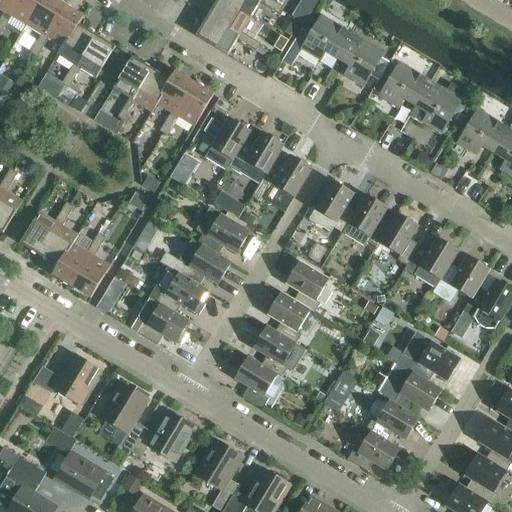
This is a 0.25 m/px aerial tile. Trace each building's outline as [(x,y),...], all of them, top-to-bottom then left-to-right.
[(0,0),(0,9),(5,13),(9,15),(17,0),(0,0)] [(27,26),(42,0),(17,0),(9,15),(5,13),(0,20),(0,22),(7,26),(12,17),(27,26)] [(46,37),(65,5),(55,0),(42,0),(27,26),(42,35),(46,37)] [(251,18),(220,0),(218,0),(208,18),(240,37),(238,40),(247,46),(251,39),(242,33),(251,18)] [(261,0),(220,0),(251,18),(260,3),(261,0)] [(261,0),(260,3),(269,9),(274,2),(270,0),(261,0)] [(279,15),(284,8),(274,2),(269,9),(279,15)] [(79,25),(84,17),(65,5),(46,37),(42,35),(36,44),(43,49),(49,39),(63,48),(64,48),(78,25),(79,25)] [(298,8),(292,17),(305,24),(310,15),(298,8)] [(332,54),(333,55),(339,59),(353,36),(322,17),(302,50),(321,61),(328,49),(332,51),(332,52),(332,53),(332,54)] [(228,56),(238,40),(240,37),(208,18),(197,37),(228,56)] [(58,56),(74,66),(78,68),(97,36),(79,25),(78,25),(64,48),(63,48),(58,56)] [(308,35),(302,31),(294,44),(300,48),(308,35)] [(97,79),(116,48),(97,36),(78,68),(74,66),(68,75),(76,79),(81,70),(97,79)] [(364,87),(384,54),(353,36),(339,59),(346,63),(347,63),(348,63),(349,62),(349,61),(353,63),(345,76),(364,87)] [(257,52),(261,45),(251,39),(247,46),(257,52)] [(30,54),(38,59),(43,49),(36,44),(30,54)] [(114,90),(130,99),(133,102),(153,70),(133,58),(114,90)] [(382,58),(371,76),(379,81),(390,63),(382,58)] [(434,80),(440,69),(431,63),(424,74),(434,80)] [(410,101),(411,102),(417,106),(432,83),(400,64),(381,96),(399,108),(407,96),(410,98),(410,99),(410,100),(410,101)] [(153,113),(158,105),(157,105),(171,81),(170,81),(153,70),(133,102),(130,99),(124,109),(131,113),(137,104),(153,113)] [(158,105),(172,114),(175,116),(194,84),(175,73),(170,81),(171,81),(157,105),(158,105)] [(17,85),(0,74),(0,98),(10,96),(17,85)] [(62,85),(70,89),(76,79),(68,75),(62,85)] [(452,85),(447,92),(432,83),(417,106),(424,110),(425,110),(426,110),(427,109),(431,111),(423,123),(442,134),(466,94),(452,85)] [(179,118),(195,128),(214,96),(194,84),(175,116),(172,114),(166,123),(173,128),(179,118)] [(77,96),(71,107),(82,114),(88,103),(77,96)] [(220,99),(212,112),(223,119),(231,106),(220,99)] [(460,105),(450,121),(458,126),(468,110),(460,105)] [(118,118),(125,123),(131,113),(124,109),(118,118)] [(353,109),(341,113),(344,122),(355,119),(353,109)] [(477,155),(484,143),(488,145),(488,146),(488,147),(488,148),(488,149),(495,153),(509,130),(478,111),(458,144),(477,155)] [(246,141),(251,132),(229,119),(205,158),(227,171),(230,167),(246,141)] [(160,133),(168,137),(173,128),(166,123),(160,133)] [(511,176),(511,131),(509,130),(495,153),(502,157),(504,157),(505,156),(509,158),(502,170),(511,176)] [(284,146),(263,133),(255,146),(246,141),(230,167),(261,186),(274,164),(284,146)] [(421,153),(415,164),(428,172),(435,161),(421,153)] [(253,199),(262,205),(265,201),(286,214),(312,170),(291,156),(283,169),(274,164),(261,186),(253,199)] [(18,174),(11,169),(5,179),(12,184),(18,174)] [(485,171),(479,181),(486,184),(491,174),(485,171)] [(0,195),(3,191),(7,193),(12,184),(5,179),(0,187),(0,195)] [(331,233),(334,228),(343,234),(349,225),(348,224),(355,213),(346,208),(354,195),(333,182),(309,220),(331,233)] [(23,203),(7,193),(3,191),(0,195),(0,232),(3,234),(23,203)] [(364,247),(367,242),(377,248),(379,243),(389,227),(380,222),(388,209),(366,196),(355,213),(348,224),(349,225),(343,234),(364,247)] [(235,200),(228,212),(239,219),(246,207),(235,200)] [(74,208),(67,203),(61,213),(68,217),(74,208)] [(237,255),(250,233),(210,209),(197,230),(204,234),(198,244),(203,246),(218,256),(224,247),(237,255)] [(55,223),(40,213),(21,245),(40,256),(59,225),(62,227),(68,217),(61,213),(55,223)] [(244,213),(240,220),(252,227),(256,219),(244,213)] [(398,261),(407,266),(420,246),(411,240),(419,227),(397,214),(389,227),(379,243),(401,256),(398,261)] [(73,245),(78,236),(62,227),(59,225),(40,256),(57,267),(58,267),(73,244),(73,245)] [(106,238),(99,234),(93,243),(100,248),(106,238)] [(143,237),(136,247),(147,254),(153,244),(143,237)] [(407,266),(402,275),(412,281),(420,268),(441,281),(451,265),(459,252),(437,239),(430,252),(420,246),(407,266)] [(57,267),(52,275),(72,287),(91,255),(95,257),(100,248),(93,243),(87,253),(73,245),(73,244),(58,267),(57,267)] [(232,264),(218,256),(203,246),(189,268),(185,265),(179,274),(200,287),(205,278),(219,285),(232,264)] [(91,299),(110,267),(95,257),(91,255),(72,287),(91,299)] [(490,270),(468,257),(460,270),(451,265),(441,281),(434,293),(452,304),(460,292),(472,300),(479,288),(490,270)] [(329,281),(300,263),(287,285),(300,292),(294,302),(310,311),(315,314),(321,305),(316,302),(318,299),(323,302),(326,301),(330,295),(329,292),(324,289),(329,281)] [(182,306),(195,314),(208,292),(200,287),(179,274),(170,268),(156,290),(162,293),(156,303),(161,305),(177,315),(182,306)] [(122,270),(118,277),(131,286),(136,278),(122,270)] [(480,325),(486,329),(496,330),(511,303),(511,290),(496,280),(488,294),(479,288),(472,300),(465,311),(476,318),(480,325)] [(281,294),(268,315),(281,323),(276,333),(296,345),(302,336),(297,333),(310,311),(294,302),(281,294)] [(116,303),(104,296),(97,308),(108,315),(116,303)] [(369,302),(364,310),(374,315),(379,307),(369,302)] [(190,323),(177,315),(161,305),(148,327),(143,324),(137,334),(158,346),(164,336),(177,344),(190,323)] [(276,333),(267,327),(254,349),(267,357),(262,366),(278,376),(282,379),(288,369),(283,367),(296,345),(276,333)] [(451,333),(441,328),(435,338),(445,344),(451,333)] [(370,331),(364,342),(372,346),(378,335),(370,331)] [(461,360),(421,337),(403,367),(429,383),(435,374),(448,382),(461,360)] [(43,367),(34,383),(52,395),(55,390),(80,406),(101,371),(75,356),(61,378),(43,367)] [(265,397),(278,376),(262,366),(249,358),(236,380),(249,388),(243,397),(263,410),(269,400),(265,397)] [(416,405),(429,413),(442,391),(429,383),(403,367),(384,398),(390,402),(410,414),(416,405)] [(135,423),(148,400),(122,384),(101,418),(128,434),(118,450),(129,456),(131,452),(145,429),(135,423)] [(505,429),(511,433),(511,391),(510,390),(497,412),(511,420),(505,429)] [(331,394),(325,404),(335,411),(341,400),(331,394)] [(25,396),(19,406),(29,412),(35,402),(25,396)] [(388,405),(381,401),(375,402),(370,410),(372,415),(379,419),(377,423),(372,421),(367,430),(371,432),(387,442),(393,433),(406,441),(419,419),(410,414),(390,402),(388,405)] [(131,452),(142,459),(149,447),(175,463),(195,428),(169,413),(155,435),(145,429),(131,452)] [(299,414),(294,423),(305,430),(311,421),(299,414)] [(479,443),(492,451),(486,460),(507,472),(511,463),(511,433),(505,429),(492,421),(479,443)] [(314,424),(308,435),(319,441),(325,430),(314,424)] [(400,450),(387,442),(371,432),(358,454),(354,451),(348,461),(368,473),(374,464),(387,472),(400,450)] [(222,491),(212,507),(220,511),(223,511),(240,486),(229,480),(243,457),(217,441),(196,475),(222,491)] [(72,453),(56,480),(90,500),(92,497),(101,502),(114,479),(72,453)] [(131,454),(126,462),(138,469),(143,460),(131,454)] [(507,472),(486,460),(478,455),(465,476),(478,484),(472,493),(488,503),(493,506),(498,497),(494,494),(507,472)] [(47,474),(19,458),(13,468),(40,484),(47,474)] [(54,511),(57,508),(34,495),(40,484),(13,468),(6,479),(22,488),(8,511),(54,511)] [(173,470),(168,477),(175,482),(180,474),(173,470)] [(274,511),(290,486),(264,470),(250,492),(240,486),(223,511),(274,511)] [(131,475),(123,489),(136,496),(144,483),(131,475)] [(482,511),(488,503),(472,493),(459,485),(446,507),(454,511),(482,511)] [(158,496),(154,503),(143,497),(134,511),(168,511),(165,510),(169,503),(158,496)] [(333,511),(311,498),(302,511),(333,511)]
